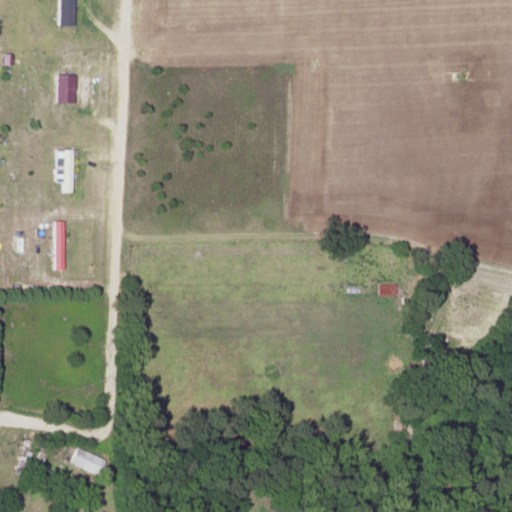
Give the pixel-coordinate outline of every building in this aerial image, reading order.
[(69,25),(69,0),(54,0),(54,25),(69,25)] [(71,74),(52,74),(51,102),(70,102),(71,74)] [(58,192),(68,193),(69,150),(52,149),(51,180),(58,180),(58,192)] [(59,221),(48,221),(49,269),(59,269),(59,221)] [(375,295),(393,294),(392,283),(375,284),(375,295)] [(66,461),(94,475),(101,460),(72,446),(66,461)]
